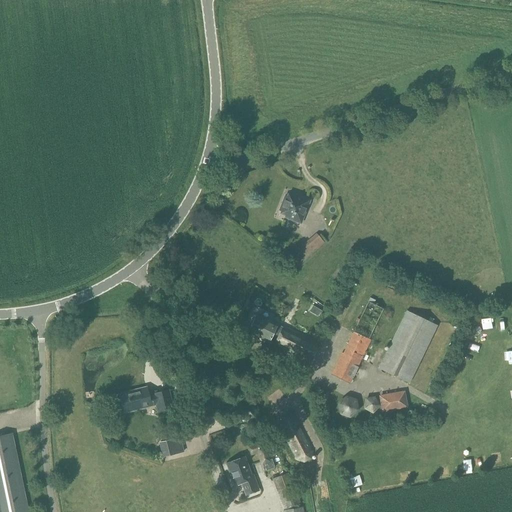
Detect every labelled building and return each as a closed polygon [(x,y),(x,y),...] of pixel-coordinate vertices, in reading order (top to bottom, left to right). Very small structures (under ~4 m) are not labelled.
[(294,194),(292,198),(285,195),(279,209),(287,212),(285,217),(301,223),(310,200),(294,194)] [(297,265),(315,241),(308,235),(296,251),(297,253),(292,261),(297,265)] [(350,383),(371,340),(369,339),(384,309),(368,301),(343,353),(341,352),(330,374),(350,383)] [(410,383),(437,325),(406,310),(378,368),(410,383)] [(276,341),(273,346),(309,364),(319,342),(284,325),(283,327),(277,324),(276,325),(256,315),(248,332),(268,342),(270,338),(276,341)] [(172,408),(168,390),(148,395),(146,387),(119,393),(124,413),(156,405),(157,412),(172,408)] [(384,418),(407,414),(404,392),(380,396),(384,418)] [(358,410),(356,399),(346,396),(337,403),(339,414),(350,417),(358,410)] [(304,462),(311,458),(313,450),(295,415),(287,414),(280,417),(278,424),(295,457),(304,462)] [(162,457),(184,451),(179,430),(166,433),(167,440),(159,442),(162,457)] [(28,511),(12,433),(0,435),(0,511),(28,511)] [(271,459),(269,460),(262,442),(249,446),(252,454),(258,452),(265,471),(275,467),(271,459)] [(231,475),(234,485),(242,483),(246,494),(258,490),(253,475),(251,476),(244,457),(229,462),(233,474),(231,475)] [(272,479),(283,509),(300,503),(294,485),(293,485),(288,472),(272,479)] [(412,476),(414,487),(423,486),(421,475),(412,476)] [(346,483),(350,494),(356,492),(352,481),(346,483)]
